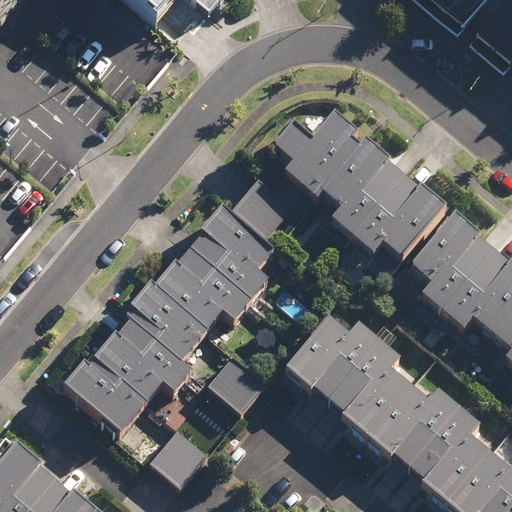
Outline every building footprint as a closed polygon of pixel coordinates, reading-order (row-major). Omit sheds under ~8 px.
[(0,0),(0,26),(21,0),(0,0)] [(102,0),(135,27),(157,0),(102,0)] [(511,284),(305,112),(254,172),(511,388),(511,284)] [(254,188),(227,219),(261,249),(288,218),(254,188)] [(63,400),(118,446),(272,262),(217,217),(63,400)] [(511,511),(511,467),(328,318),(275,383),(432,511),(511,511)] [(223,363),(199,392),(238,425),(262,395),(223,363)] [(174,437),(143,471),(174,500),(205,466),(174,437)] [(0,464),(0,511),(28,511),(52,483),(12,450),(0,464)] [(28,511),(86,511),(52,483),(28,511)]
